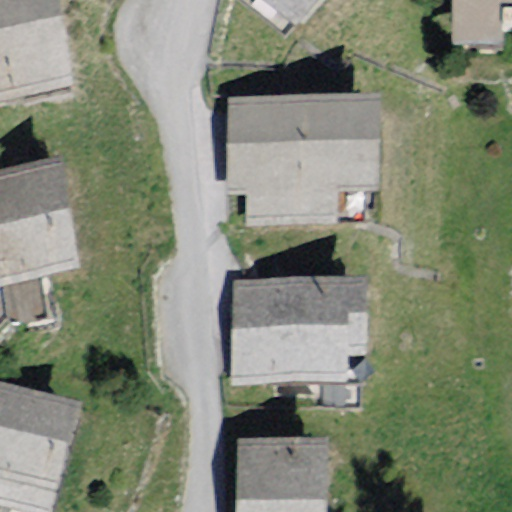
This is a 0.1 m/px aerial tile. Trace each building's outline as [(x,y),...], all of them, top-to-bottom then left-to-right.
[(49,0),(0,0),(0,89),(65,77),(49,0)] [(305,0),(283,0),(297,11),(305,0)] [(511,0),(454,0),(455,36),(511,36),(511,0)] [(379,95),(230,96),(231,190),(248,190),(248,218),(335,217),(335,181),(380,181),(379,95)] [(0,246),(2,246),(8,276),(77,262),(58,162),(0,173),(0,246)] [(366,276),(236,276),(236,375),(349,375),(349,350),(366,350),(366,276)] [(81,403),(0,380),(0,469),(58,485),(81,403)] [(327,511),(329,459),(240,457),(238,511),(327,511)]
